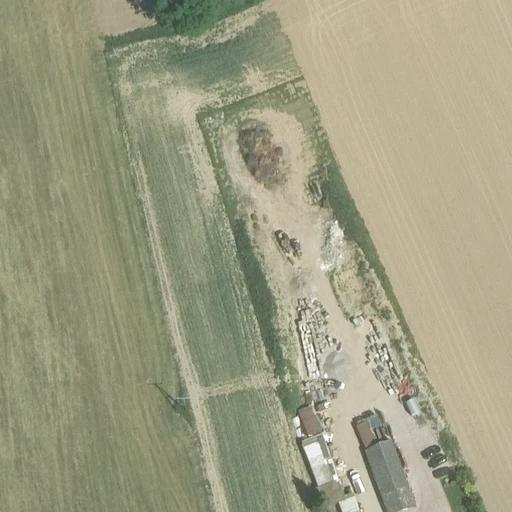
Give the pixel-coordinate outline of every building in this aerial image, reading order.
[(312,412),(299,417),(308,442),(321,437),(312,412)] [(355,426),(365,454),(377,449),(367,421),(355,426)] [(338,483),(321,437),(308,442),(300,445),(316,490),(337,483),(338,483)] [(365,454),(382,500),(406,490),(390,445),(377,449),(365,454)] [(337,483),(316,490),(315,491),(322,511),(337,505),(344,503),(337,483)] [(406,490),(382,500),(386,511),(411,511),(414,511),(406,490)] [(344,503),(337,505),(339,511),(357,511),(353,499),(344,503)]
